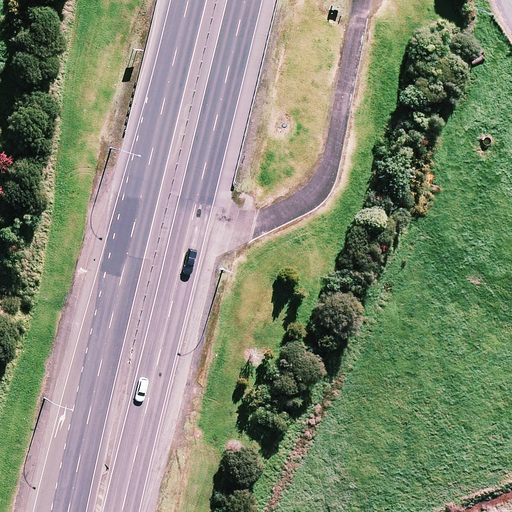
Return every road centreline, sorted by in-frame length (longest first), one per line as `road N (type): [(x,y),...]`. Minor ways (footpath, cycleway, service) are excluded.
road 1 (trunk): [(242,0),(158,329),(121,511)]
road 2 (trunk): [(68,511),(189,0)]
